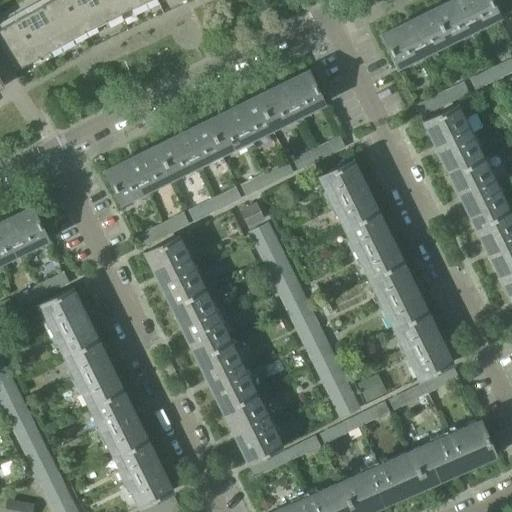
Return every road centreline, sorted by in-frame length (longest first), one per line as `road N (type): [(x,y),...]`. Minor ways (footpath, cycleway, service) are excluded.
road 1 (residential): [(511,407),(331,18)]
road 2 (residential): [(222,511),(54,152)]
road 3 (residential): [(54,152),(331,18)]
